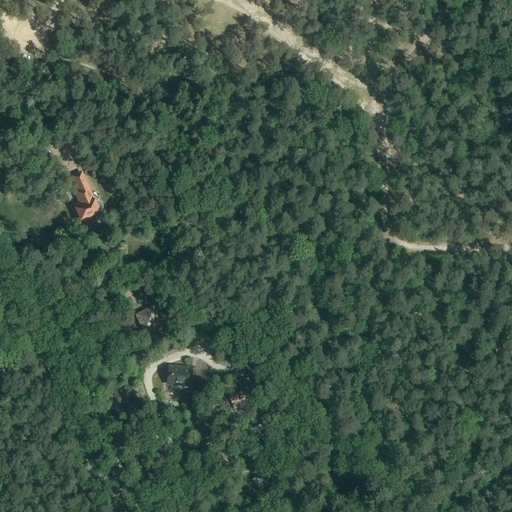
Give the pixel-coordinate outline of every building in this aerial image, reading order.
[(76,195),(81,208),(76,210),(81,221),(100,213),(102,210),(103,207),(102,205),(100,203),(97,203),(95,204),(82,174),(73,178),(79,193),(76,195)] [(161,325),(152,308),(136,316),(144,333),(161,325)] [(171,368),(169,384),(189,387),(191,371),(171,368)] [(248,382),(243,383),(246,392),(229,398),(234,411),(240,408),(239,404),(249,401),(254,399),(248,382)] [(263,431),(250,436),(255,448),(268,443),(263,431)] [(266,489),(276,481),(266,469),(253,481),(257,486),(261,483),(266,489)]
